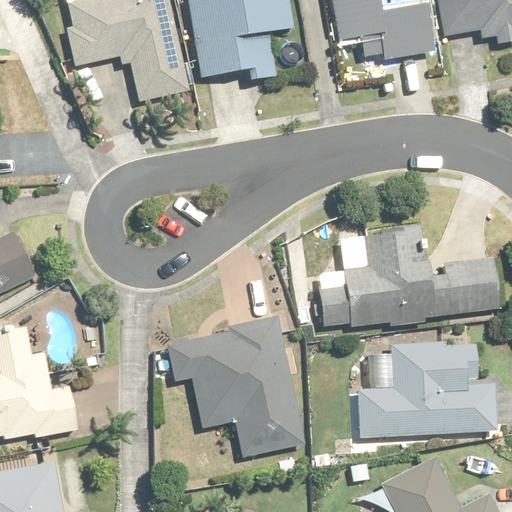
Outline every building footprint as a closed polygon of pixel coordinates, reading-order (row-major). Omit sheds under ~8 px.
[(68,0),(75,28),(66,30),(75,69),(121,59),(123,67),(133,65),(141,103),(192,91),(170,0),(68,0)] [(294,32),(288,0),(188,0),(202,79),(255,70),(256,82),(277,79),(269,36),(294,32)] [(381,0),(333,0),(340,44),(362,41),(365,60),(384,57),(385,63),(434,55),(427,9),(384,16),(381,0)] [(511,0),(438,0),(445,39),(482,32),(483,40),(498,37),(499,45),(511,42),(511,0)] [(500,307),(493,260),(446,266),(447,275),(435,277),(433,263),(426,264),(420,225),(405,227),(406,233),(363,239),(367,266),(317,273),(325,327),(351,323),(352,328),(500,307)] [(0,295),(37,278),(17,236),(0,244),(0,295)] [(233,335),(171,349),(179,381),(191,379),(202,426),(237,418),(246,458),(308,444),(279,318),(232,328),(233,335)] [(37,439),(77,432),(70,389),(46,393),(40,354),(31,356),(27,327),(0,331),(0,436),(5,436),(6,440),(36,435),(37,439)] [(476,381),(475,345),(392,347),(393,390),(359,391),(360,438),(495,434),(494,390),(468,391),(468,381),(476,381)] [(0,511),(62,511),(53,462),(25,467),(24,460),(0,464),(0,511)] [(499,511),(491,495),(460,510),(437,461),(383,487),(394,511),(499,511)] [(371,464),(348,465),(349,487),(371,487),(371,464)]
